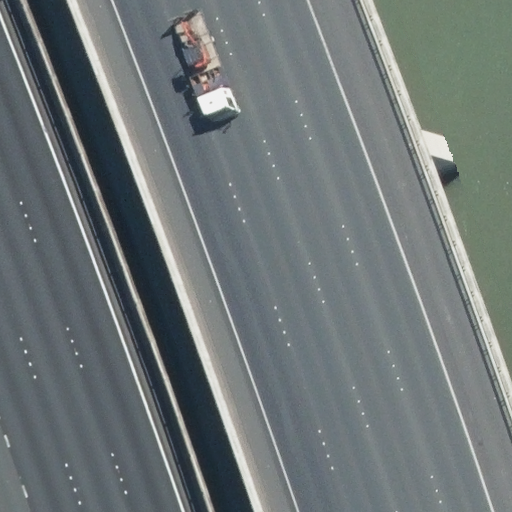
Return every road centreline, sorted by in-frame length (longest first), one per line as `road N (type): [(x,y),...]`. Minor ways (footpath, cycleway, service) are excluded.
road 1 (motorway): [(167,0),(350,511)]
road 2 (motorway): [(134,511),(0,132)]
